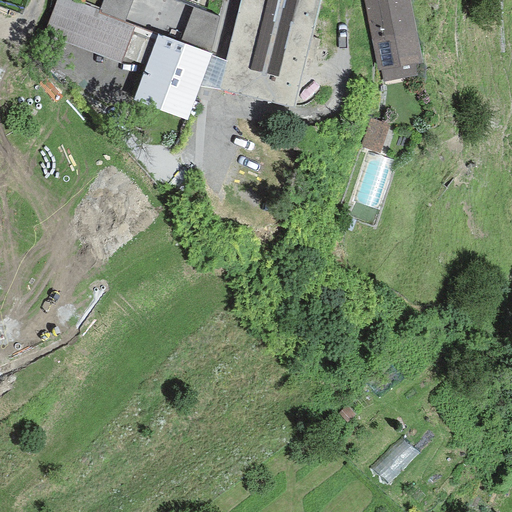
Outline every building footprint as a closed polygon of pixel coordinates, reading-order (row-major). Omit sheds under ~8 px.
[(218,17),(173,0),(101,0),(98,10),(71,0),(56,0),(42,34),(121,63),(122,57),(145,66),(157,34),(211,54),(218,17)] [(240,0),(226,61),(219,89),(292,108),(319,0),(240,0)] [(409,0),(363,0),(376,70),(380,70),(382,82),(416,75),(414,65),(421,63),(409,0)] [(211,54),(157,34),(145,66),(133,101),(187,120),(199,86),(210,56),(211,54)] [(226,61),(210,56),(199,86),(219,89),(226,61)] [(389,124),(370,118),(360,147),(379,154),(389,124)]
